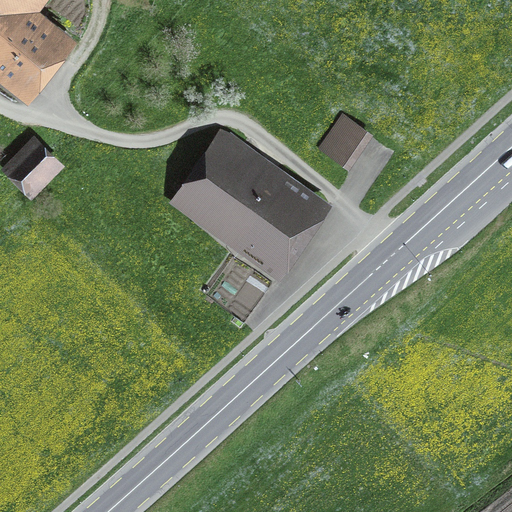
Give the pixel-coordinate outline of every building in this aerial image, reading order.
[(0,0),(0,64),(25,84),(60,41),(25,13),(34,0),(0,0)] [(344,164),(367,131),(344,115),(321,149),(344,164)] [(177,193),(277,261),(314,208),(234,152),(240,145),(220,131),(177,193)] [(15,168),(31,184),(50,166),(33,149),(15,168)] [(235,304),(249,286),(260,295),(271,281),(242,257),(216,288),(235,304)]
